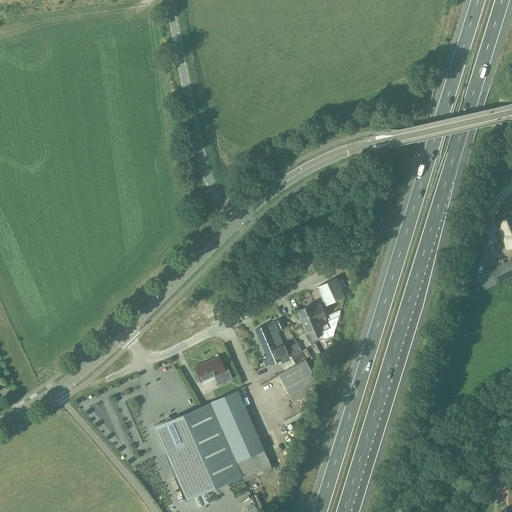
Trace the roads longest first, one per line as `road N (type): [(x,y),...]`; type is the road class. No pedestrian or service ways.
road 1 (motorway): [(479,0),(321,511)]
road 2 (motorway): [(345,511),(503,0)]
road 3 (tertiary): [(240,219),(335,156),(511,113)]
road 4 (tertiary): [(54,393),(94,364),(240,219)]
road 5 (unclassified): [(166,0),(206,177),(240,219)]
road 6 (unclassified): [(155,511),(54,393)]
